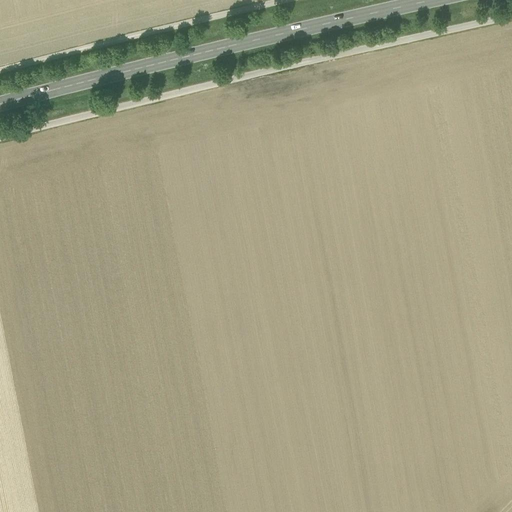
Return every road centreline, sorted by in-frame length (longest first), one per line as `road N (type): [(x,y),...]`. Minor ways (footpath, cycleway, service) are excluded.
road 1 (unclassified): [(511,15),(0,136)]
road 2 (primary): [(0,104),(435,0)]
road 3 (track): [(285,0),(0,70)]
